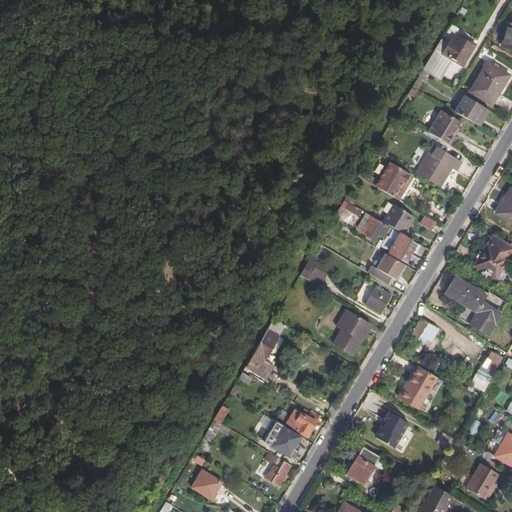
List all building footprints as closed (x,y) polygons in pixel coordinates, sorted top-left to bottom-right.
[(511,25),(508,25),(503,48),(511,49),(511,25)] [(419,70),(424,73),(437,80),(449,59),(459,64),(471,44),(453,34),(449,41),(446,39),(444,43),(437,39),(419,70)] [(478,75),(499,87),(506,75),(485,63),(478,75)] [(419,82),(424,73),(419,70),(414,79),(419,82)] [(489,104),(499,87),(478,75),(468,91),(489,104)] [(414,79),(409,86),(415,88),(419,82),(414,79)] [(472,122),(481,107),(460,95),(451,111),(472,122)] [(481,107),(472,122),(475,124),(484,109),(481,107)] [(449,134),(457,121),(438,109),(425,131),(446,144),(451,136),(449,134)] [(440,186),(456,159),(431,145),(415,172),(440,186)] [(398,188),(406,174),(388,164),(388,165),(393,168),(386,183),(379,180),(377,183),(359,171),(356,176),(397,200),(403,190),(398,188)] [(388,165),(379,180),(386,183),(393,168),(388,165)] [(511,188),(496,211),(511,222),(511,188)] [(356,225),(362,210),(342,201),(336,216),(356,225)] [(401,234),(412,216),(393,206),(382,223),(401,234)] [(382,237),(387,227),(368,216),(359,231),(372,240),(375,234),(382,237)] [(412,216),(401,234),(404,236),(414,218),(412,216)] [(436,222),(424,216),(420,223),(431,230),(436,222)] [(395,242),(389,252),(404,262),(411,251),(413,252),(418,244),(416,243),(415,244),(391,230),(387,237),(395,242)] [(380,246),(389,252),(395,242),(387,237),(386,236),(380,246)] [(495,278),(501,268),(511,249),(511,247),(493,236),(487,244),(489,246),(476,266),(495,278)] [(402,264),(384,254),(383,255),(401,267),(402,264)] [(401,267),(383,255),(375,269),(393,279),(401,267)] [(307,258),(297,276),(317,287),(325,274),(322,272),(315,268),(318,264),(307,258)] [(315,268),(322,272),(325,268),(318,264),(315,268)] [(501,268),(495,278),(499,280),(505,271),(501,268)] [(486,297),(455,278),(445,295),(465,307),(458,318),(488,335),(500,315),(482,304),(486,297)] [(374,286),(363,305),(377,313),(388,295),(374,286)] [(364,303),(370,291),(362,287),(356,299),(364,303)] [(360,334),(363,336),(369,326),(344,311),(337,323),(342,326),(340,330),(332,344),(350,355),(359,340),(357,339),(360,334)] [(423,345),(434,327),(421,319),(410,337),(423,345)] [(256,375),(264,362),(279,337),(265,329),(243,368),(256,375)] [(493,372),(501,359),(491,353),(476,377),(489,385),(495,374),(493,372)] [(422,365),(433,370),(438,359),(427,354),(422,365)] [(264,362),(256,375),(260,378),(268,365),(264,362)] [(423,396),(435,376),(417,365),(408,381),(409,382),(400,397),(417,407),(423,396)] [(240,372),(236,379),(245,385),(250,378),(240,372)] [(435,376),(423,396),(430,400),(441,380),(435,376)] [(409,382),(408,381),(406,380),(397,396),(400,397),(409,382)] [(211,420),(217,424),(225,410),(219,407),(211,420)] [(284,425),(305,438),(314,424),(292,411),(284,425)] [(373,437),(394,449),(409,424),(388,412),(373,437)] [(252,432),(262,438),(272,420),(262,415),(252,432)] [(217,424),(211,420),(201,438),(208,443),(216,430),(224,435),(227,430),(217,424)] [(299,438),(272,422),(266,432),(269,434),(263,444),(291,461),(299,448),(298,447),(295,445),(299,438)] [(438,443),(450,450),(456,440),(444,433),(438,443)] [(495,457),(511,467),(511,437),(508,435),(495,457)] [(300,449),(299,448),(291,461),(293,462),(300,449)] [(373,466),(357,456),(346,473),(360,482),(365,475),(367,476),(373,466)] [(275,488),(289,467),(277,459),(273,465),(272,464),(262,480),(275,488)] [(493,484),(499,475),(481,464),(466,488),(483,499),(493,484)] [(189,488),(210,500),(219,483),(200,471),(189,488)] [(496,486),(493,484),(483,499),(486,502),(496,486)] [(420,511),(441,511),(452,496),(435,486),(420,511)] [(344,501),(336,511),(358,511),(359,511),(344,501)]
